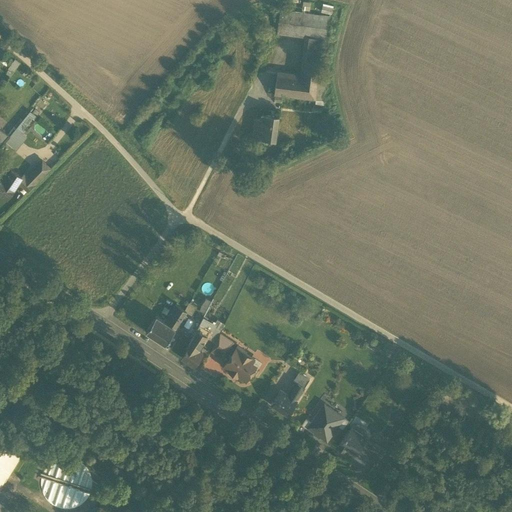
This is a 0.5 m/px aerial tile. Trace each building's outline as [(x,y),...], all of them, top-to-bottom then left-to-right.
[(302,11),(309,11),(310,1),(303,1),(302,11)] [(321,12),(332,14),(333,5),(322,3),(321,12)] [(323,40),(329,41),(332,17),(280,10),(277,34),(309,38),(323,40)] [(320,63),(323,40),(309,38),(306,61),(320,63)] [(12,71),(20,61),(15,57),(8,68),(12,71)] [(306,61),(304,72),(319,74),(320,63),(306,61)] [(318,77),(319,74),(304,72),(303,78),(277,75),(275,94),(315,100),(318,77)] [(325,78),(318,77),(315,100),(325,101),(325,97),(323,96),(325,78)] [(24,118),(30,124),(36,117),(29,112),(24,118)] [(253,138),(276,141),(276,140),(279,117),(262,114),(262,115),(263,115),(261,123),(255,122),(253,138)] [(323,132),(335,133),(336,115),(324,114),(323,132)] [(22,133),(30,124),(24,118),(16,128),(22,133)] [(0,145),(1,146),(10,135),(0,128),(0,145)] [(26,136),(22,133),(16,128),(10,135),(5,141),(16,150),(26,136)] [(42,161),(38,165),(45,173),(50,169),(42,161)] [(0,172),(0,194),(7,199),(19,181),(22,176),(5,165),(0,172)] [(34,172),(33,173),(40,179),(45,173),(38,165),(33,170),(34,172)] [(27,179),(26,180),(33,186),(40,179),(33,173),(27,179)] [(27,179),(22,176),(19,181),(22,185),(26,180),(27,179)] [(28,191),(33,186),(26,180),(22,185),(23,186),(28,191)] [(206,311),(211,299),(204,296),(200,309),(206,311)] [(192,313),(196,305),(189,301),(185,309),(192,313)] [(146,331),(165,344),(187,311),(176,304),(165,321),(156,315),(146,331)] [(197,329),(206,335),(212,325),(213,325),(214,323),(203,317),(200,323),(200,324),(197,329)] [(214,323),(213,325),(221,330),(225,323),(217,318),(214,323)] [(220,333),(221,330),(213,325),(212,325),(206,335),(207,335),(206,336),(215,342),(220,333)] [(182,355),(194,363),(202,352),(197,349),(206,336),(207,335),(206,335),(197,329),(191,338),(182,355)] [(212,349),(223,356),(233,342),(220,333),(215,342),(212,349)] [(171,348),(182,355),(191,338),(185,334),(183,335),(179,343),(175,341),(171,348)] [(238,374),(246,379),(251,373),(253,374),(257,368),(255,366),(256,364),(252,362),(254,358),(245,352),(246,350),(238,345),(224,365),(232,370),(231,371),(237,375),(238,374)] [(256,354),(254,358),(252,362),(256,364),(261,357),(256,354)] [(298,381),(305,386),(310,379),(299,371),(294,380),(297,382),(298,381)] [(271,403),(287,414),(297,400),(296,399),(305,386),(298,381),(297,382),(289,394),(281,389),(271,403)] [(310,422),(307,426),(327,440),(338,425),(344,417),(324,403),(310,422)] [(344,417),(338,425),(343,428),(348,420),(344,417)] [(307,426),(310,422),(306,419),(302,424),(307,427),(307,426)] [(346,448),(355,454),(358,450),(360,452),(369,439),(366,437),(367,435),(367,431),(364,430),(361,430),(359,432),(351,427),(340,444),(338,447),(344,450),(346,448)] [(369,439),(360,452),(367,457),(376,443),(369,439)] [(367,457),(376,463),(385,450),(376,443),(367,457)] [(0,444),(0,487),(20,456),(1,444),(0,444)] [(80,462),(70,458),(61,458),(55,460),(47,466),(42,474),(41,484),(43,494),(50,502),(59,506),(70,507),(78,504),(86,497),(90,489),(90,478),(86,468),(80,462)]
